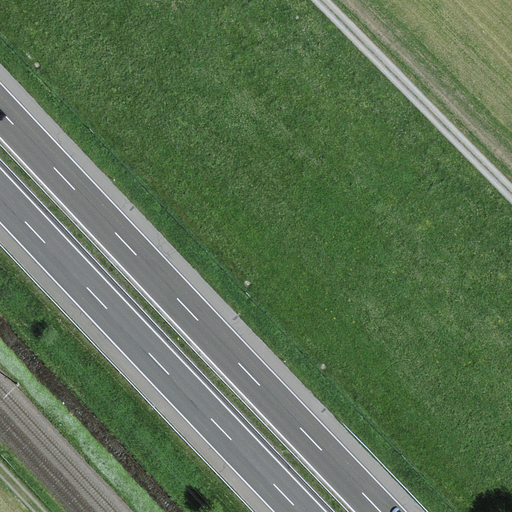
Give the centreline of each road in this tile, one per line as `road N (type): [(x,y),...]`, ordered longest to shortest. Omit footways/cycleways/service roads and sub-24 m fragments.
road 1 (motorway): [(381,511),(0,107)]
road 2 (motorway): [(0,195),(297,511)]
road 3 (track): [(321,0),(511,189)]
